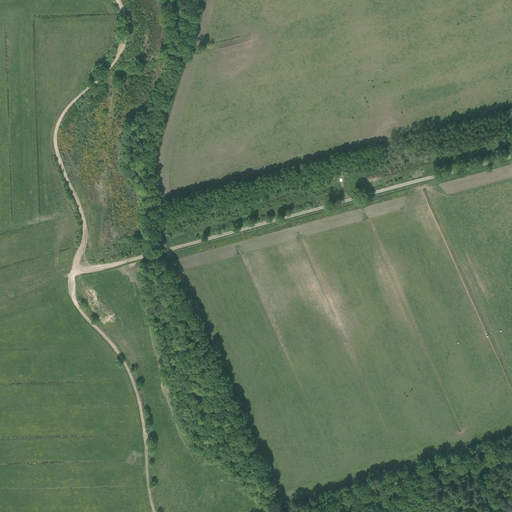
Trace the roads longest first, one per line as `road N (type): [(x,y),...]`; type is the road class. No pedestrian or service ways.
road 1 (track): [(72,272),(511,154)]
road 2 (track): [(72,272),(82,221),(59,163),(56,130),(120,54),(126,25),(117,0)]
road 3 (track): [(154,511),(136,390),(116,349),(75,301),(72,272)]
